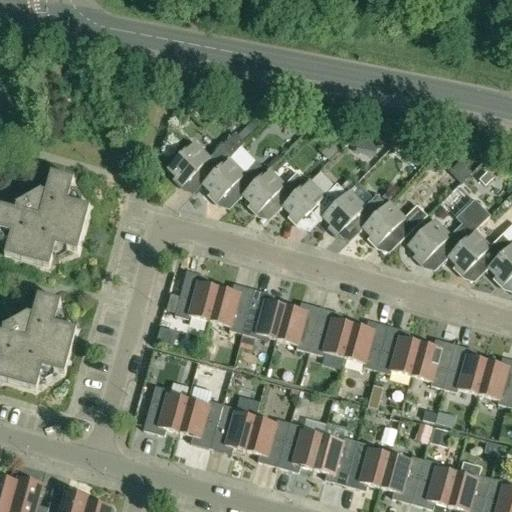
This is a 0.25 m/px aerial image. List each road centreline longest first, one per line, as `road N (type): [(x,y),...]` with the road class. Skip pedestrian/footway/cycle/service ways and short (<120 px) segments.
road 1 (residential): [(511,324),(165,235),(147,252),(91,461)]
road 2 (residential): [(511,111),(116,30),(71,5)]
road 3 (unclassified): [(278,511),(145,475)]
